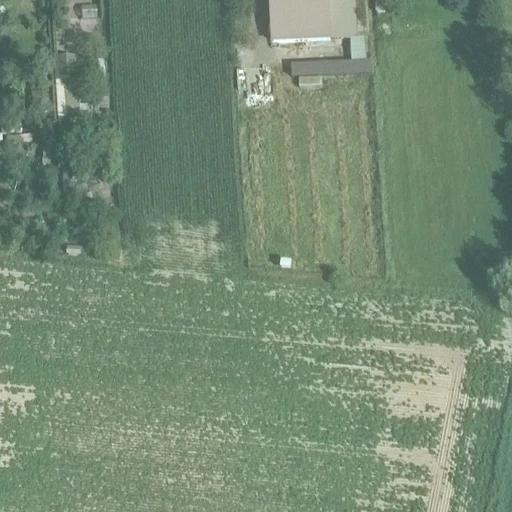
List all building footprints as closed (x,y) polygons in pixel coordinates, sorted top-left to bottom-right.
[(270,0),(272,45),(358,42),(356,0),(270,0)] [(101,21),(84,21),(85,46),(102,46),(101,21)] [(77,57),(54,59),(59,152),(61,152),(61,158),(75,157),(73,120),(80,120),(80,116),(92,115),(92,105),(80,105),(77,57)] [(371,63),(292,66),(293,78),(372,75),(371,63)] [(48,93),(31,94),(32,115),(49,114),(48,93)] [(52,129),(41,130),(43,167),(55,166),(52,129)] [(74,171),(62,172),(63,195),(76,194),(74,171)] [(103,176),(80,177),(80,187),(104,186),(103,176)]
